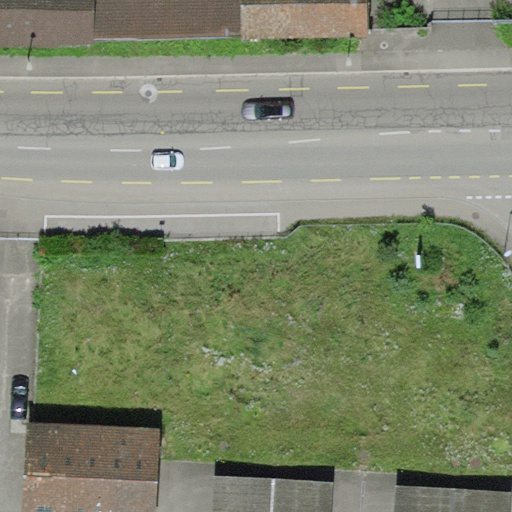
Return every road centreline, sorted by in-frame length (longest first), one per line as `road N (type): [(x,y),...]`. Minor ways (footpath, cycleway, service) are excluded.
road 1 (primary): [(0,135),(511,129)]
road 2 (unknown): [(416,131),(445,0)]
